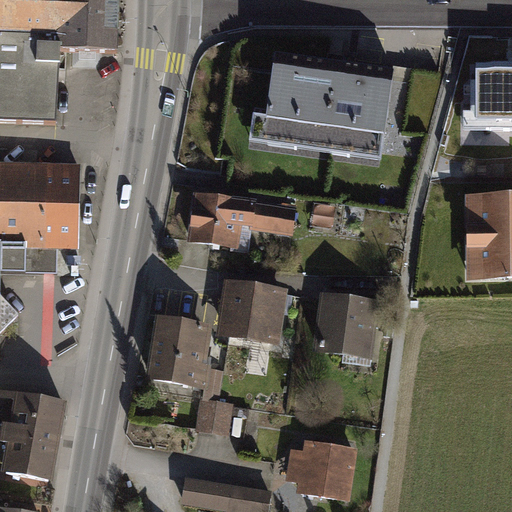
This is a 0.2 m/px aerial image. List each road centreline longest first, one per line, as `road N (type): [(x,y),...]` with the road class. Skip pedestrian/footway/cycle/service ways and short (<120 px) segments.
road 1 (secondary): [(169,5),(86,511)]
road 2 (residential): [(169,5),(452,7)]
